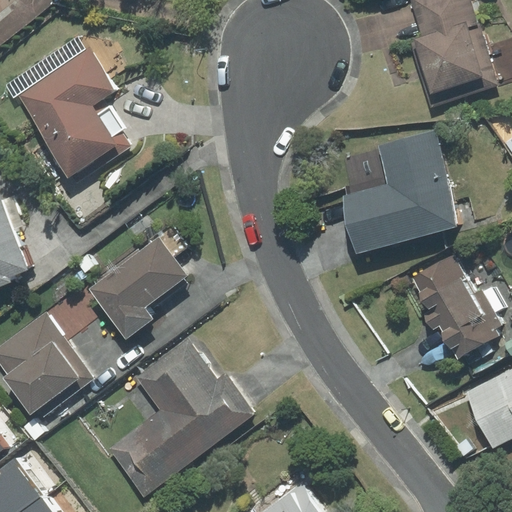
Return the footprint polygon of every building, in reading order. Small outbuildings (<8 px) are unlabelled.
[(491,23),(482,0),(417,0),(430,35),(418,40),(442,105),(507,81),(486,25),(491,23)] [(99,46),(30,94),(88,174),(137,141),(110,103),(131,88),(99,46)] [(475,224),(446,127),(387,143),(399,181),(358,194),(377,252),(475,224)] [(0,292),(34,278),(32,273),(49,266),(18,194),(0,202),(0,292)] [(146,246),(103,279),(147,335),(174,315),(165,303),(207,270),(177,232),(151,253),(146,246)] [(474,277),(460,253),(422,276),(440,310),(435,311),(444,327),(449,324),(472,358),(511,334),(511,333),(507,327),(511,324),(511,321),(507,310),(511,307),(499,285),(492,289),(482,274),(474,277)] [(100,373),(53,310),(0,349),(0,352),(18,376),(22,372),(51,410),(100,373)] [(228,376),(196,337),(144,375),(170,409),(119,446),(155,495),(269,411),(237,369),(228,376)] [(511,369),(473,389),(503,448),(511,443),(511,369)] [(15,454),(0,465),(0,511),(21,511),(45,493),(15,454)] [(341,511),(312,475),(265,511),(341,511)] [(59,511),(45,493),(21,511),(59,511)]
